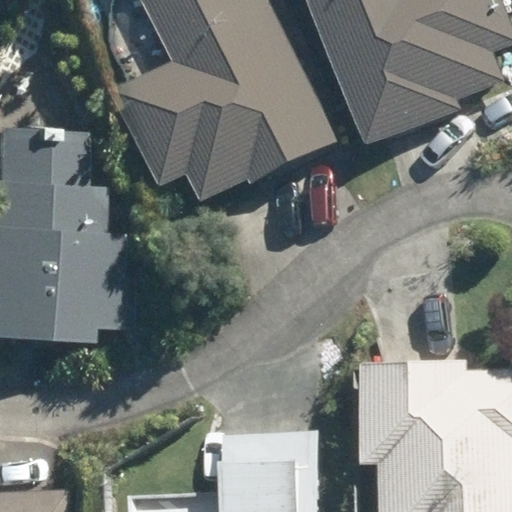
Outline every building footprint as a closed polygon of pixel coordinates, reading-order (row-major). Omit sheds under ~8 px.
[(258,191),(346,146),(270,0),(146,0),(181,67),(120,98),(169,192),(193,180),(207,209),(254,185),(258,191)] [(314,0),(376,153),(470,114),(465,104),(511,85),(501,57),(511,52),(511,9),(508,0),(314,0)] [(0,346),(75,351),(77,334),(119,337),(123,280),(111,278),(113,237),(94,235),(97,191),(83,189),(84,170),(75,169),(78,134),(0,129),(0,346)] [(511,511),(511,365),(484,366),(484,355),(388,356),(389,460),(405,460),(406,511),(511,511)] [(157,484),(156,511),(333,511),(334,428),(238,428),(238,484),(157,484)] [(66,511),(66,441),(0,441),(0,511),(66,511)]
